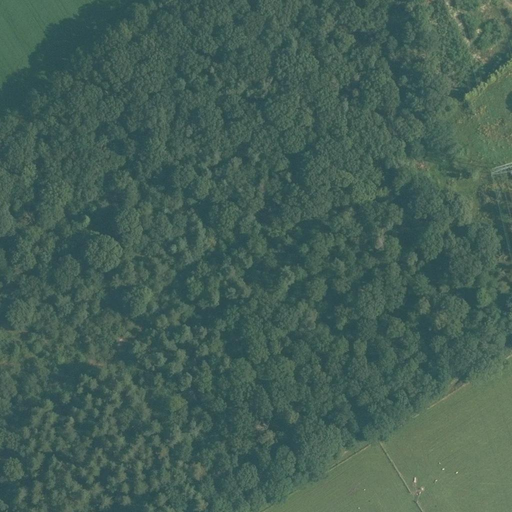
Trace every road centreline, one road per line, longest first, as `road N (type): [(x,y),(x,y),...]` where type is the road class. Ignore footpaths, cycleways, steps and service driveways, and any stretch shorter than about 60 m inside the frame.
road 1 (track): [(238,511),(511,338)]
road 2 (unclassified): [(0,156),(198,0)]
